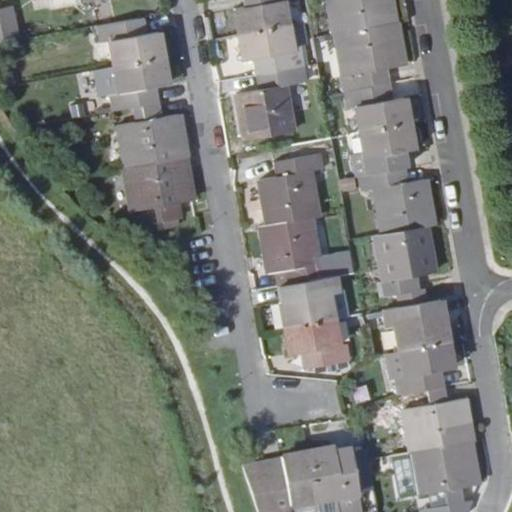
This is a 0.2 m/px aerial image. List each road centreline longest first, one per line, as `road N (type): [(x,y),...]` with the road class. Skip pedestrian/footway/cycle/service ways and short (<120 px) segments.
road 1 (residential): [(183,0),(257,410),(284,407)]
road 2 (track): [(225,511),(164,336),(0,151)]
road 3 (residential): [(421,0),(475,299)]
road 4 (residential): [(475,299),(503,476),(493,511)]
